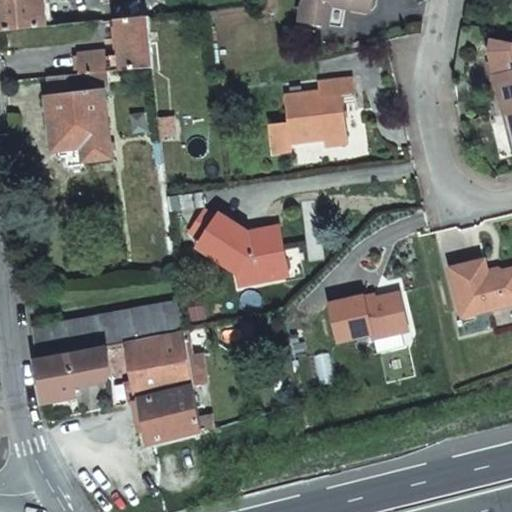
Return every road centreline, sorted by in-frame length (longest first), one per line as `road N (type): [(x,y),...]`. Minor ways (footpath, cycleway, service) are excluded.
road 1 (residential): [(442,0),(426,83),(435,153),(451,195),(511,197)]
road 2 (residential): [(0,268),(19,394),(51,493)]
road 3 (trunk): [(511,464),(318,511)]
